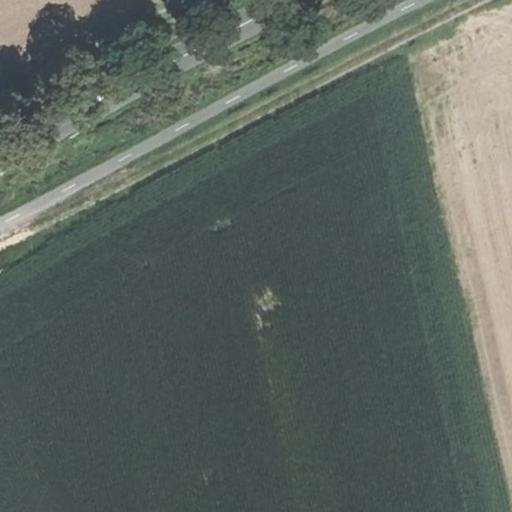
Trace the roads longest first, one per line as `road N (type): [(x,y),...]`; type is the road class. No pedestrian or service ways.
road 1 (track): [(479,0),(0,246)]
road 2 (tertiary): [(0,151),(283,0)]
